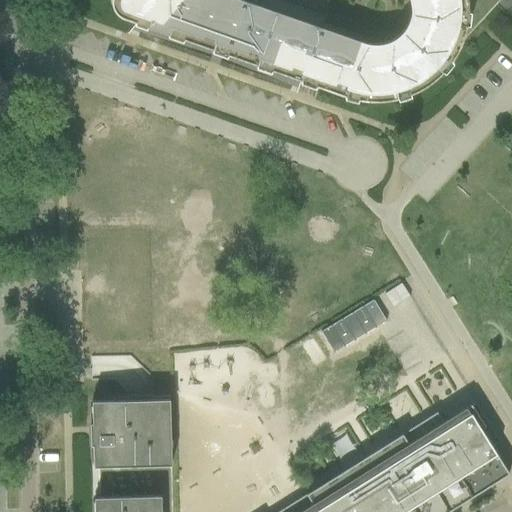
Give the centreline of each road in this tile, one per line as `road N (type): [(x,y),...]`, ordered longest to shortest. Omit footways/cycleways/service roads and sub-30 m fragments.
road 1 (residential): [(30,511),(17,61)]
road 2 (residential): [(349,175),(370,170),(360,150),(69,53),(48,58)]
road 3 (residential): [(48,58),(65,74),(349,175)]
road 4 (residential): [(413,191),(511,84)]
